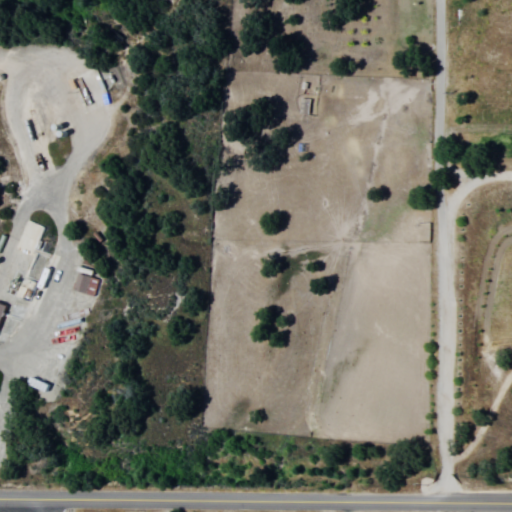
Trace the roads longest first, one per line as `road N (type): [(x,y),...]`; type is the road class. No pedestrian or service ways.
road 1 (residential): [(511,502),(0,500)]
road 2 (residential): [(445,502),(451,212)]
